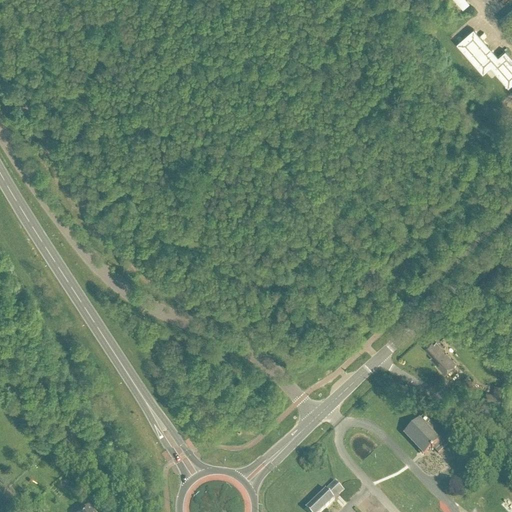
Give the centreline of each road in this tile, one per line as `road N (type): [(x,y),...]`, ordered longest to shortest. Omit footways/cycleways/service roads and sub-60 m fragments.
road 1 (unclassified): [(317,414),(244,348),(117,285),(47,203),(0,129)]
road 2 (secondary): [(0,170),(146,401)]
road 3 (tertiary): [(379,357),(511,233)]
road 4 (unclassified): [(379,357),(511,440)]
